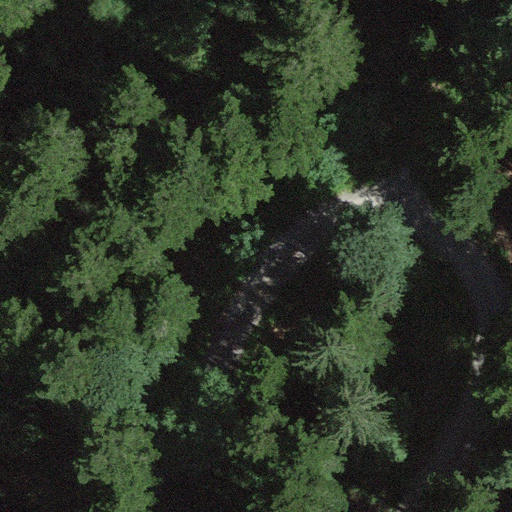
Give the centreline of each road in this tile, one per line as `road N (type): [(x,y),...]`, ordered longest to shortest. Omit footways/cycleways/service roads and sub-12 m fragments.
road 1 (track): [(144,511),(232,314),(269,255),(310,224),(348,209),(389,210),(442,232),(483,275),(494,330),(488,385),(456,449),(407,511)]
road 2 (track): [(389,210),(511,104)]
